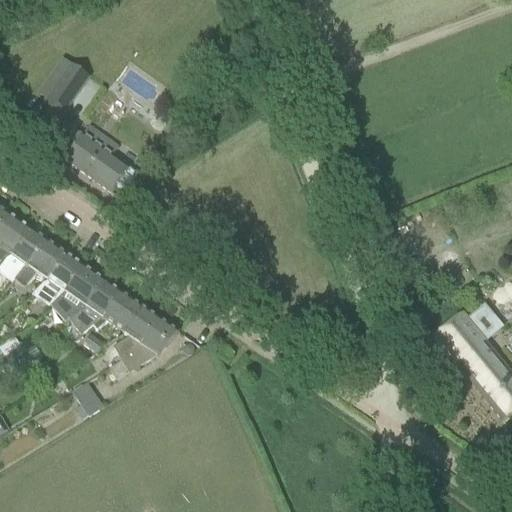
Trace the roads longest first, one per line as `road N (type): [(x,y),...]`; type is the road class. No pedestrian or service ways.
road 1 (unclassified): [(388,426),(0,159)]
road 2 (track): [(388,426),(389,356),(264,0)]
road 3 (residential): [(388,426),(511,511)]
